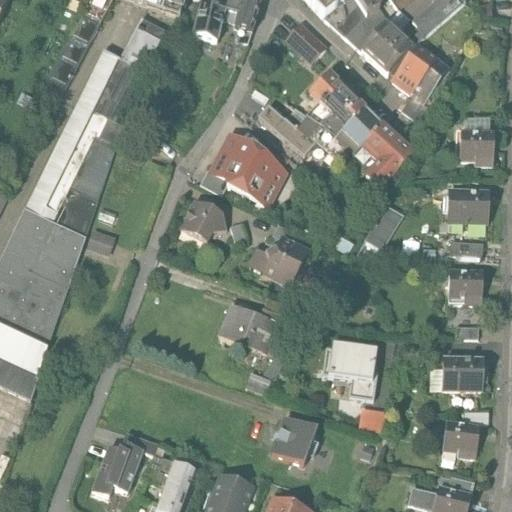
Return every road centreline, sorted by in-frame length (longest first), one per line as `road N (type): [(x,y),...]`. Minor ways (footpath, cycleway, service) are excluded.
road 1 (residential): [(272,0),(235,96),(177,190),(56,511)]
road 2 (residential): [(511,322),(502,511)]
